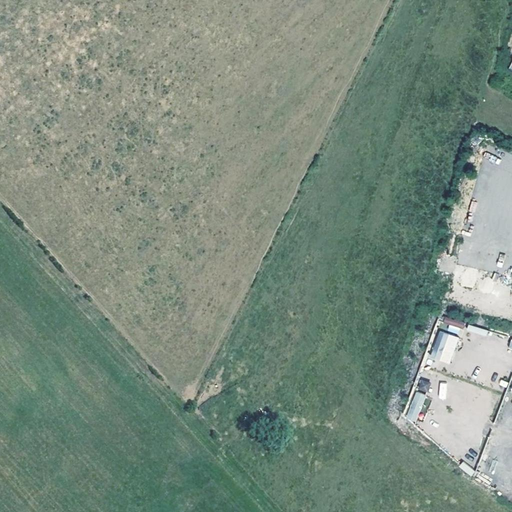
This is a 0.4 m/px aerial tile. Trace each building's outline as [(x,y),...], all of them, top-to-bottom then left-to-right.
[(468,326),(467,332),(486,334),(487,329),(468,326)] [(451,364),(458,336),(437,331),(430,359),(451,364)] [(417,389),(427,392),(431,383),(421,379),(417,389)] [(446,399),(447,383),(440,382),(439,399),(446,399)] [(416,391),(405,418),(415,422),(426,396),(416,391)] [(463,461),(458,467),(470,476),(475,471),(463,461)]
